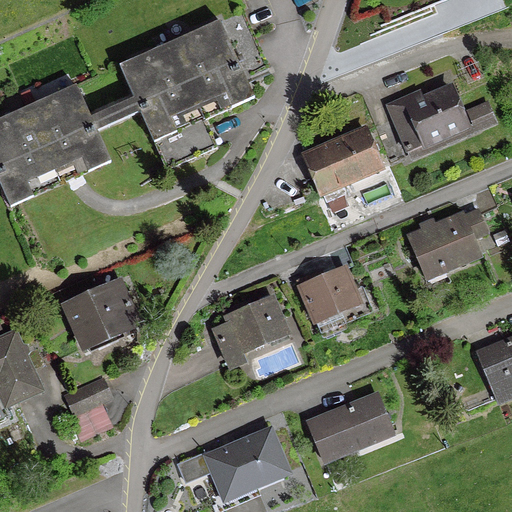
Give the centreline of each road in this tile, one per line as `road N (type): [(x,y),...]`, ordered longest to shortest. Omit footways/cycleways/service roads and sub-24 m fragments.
road 1 (residential): [(335,0),(264,174),(161,357),(136,460)]
road 2 (residential): [(136,460),(511,306)]
